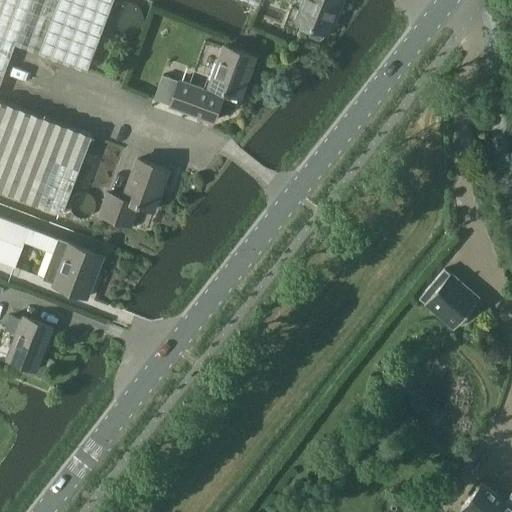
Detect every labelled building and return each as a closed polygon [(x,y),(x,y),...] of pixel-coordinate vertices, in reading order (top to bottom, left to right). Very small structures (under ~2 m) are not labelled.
[(0,82),(14,43),(37,52),(87,71),(113,0),(0,0),(0,188),(62,211),(91,134),(67,125),(0,99),(0,82)] [(247,0),(259,4),(260,0),(303,0),(296,19),(310,25),(308,29),(309,33),(318,36),(322,34),(323,30),(327,31),(339,0),(247,0)] [(224,45),(207,90),(179,80),(178,82),(161,76),(153,98),(170,105),(213,120),(224,90),(240,96),(254,56),(224,45)] [(130,224),(137,204),(152,210),(167,169),(137,158),(123,198),(107,192),(100,213),(130,224)] [(0,259),(16,266),(30,228),(0,216),(0,259)] [(86,296),(102,255),(68,242),(53,283),(86,296)] [(419,297),(425,301),(424,302),(454,327),(480,297),(450,272),(450,273),(444,268),(419,297)] [(11,313),(5,328),(16,333),(7,357),(36,368),(52,327),(23,316),(22,318),(11,313)] [(506,501),(481,482),(461,507),(467,511),(511,511),(511,490),(510,493),(511,494),(506,501)]
